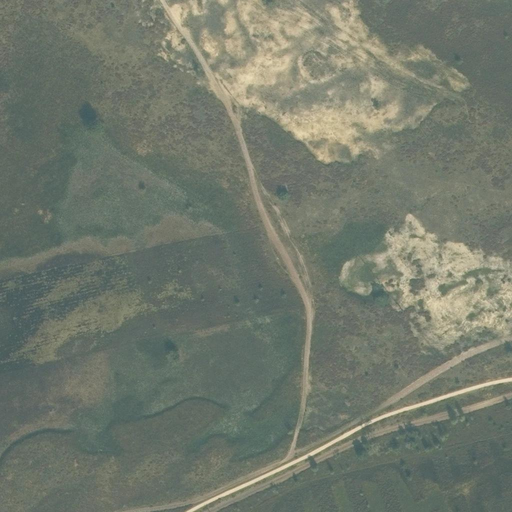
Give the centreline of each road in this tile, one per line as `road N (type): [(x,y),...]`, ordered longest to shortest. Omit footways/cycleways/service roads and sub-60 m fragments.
road 1 (unknown): [(141,511),(199,499),(292,454),(309,328),(307,298),(270,230),(235,125),(163,0)]
road 2 (track): [(511,397),(366,438),(209,511)]
